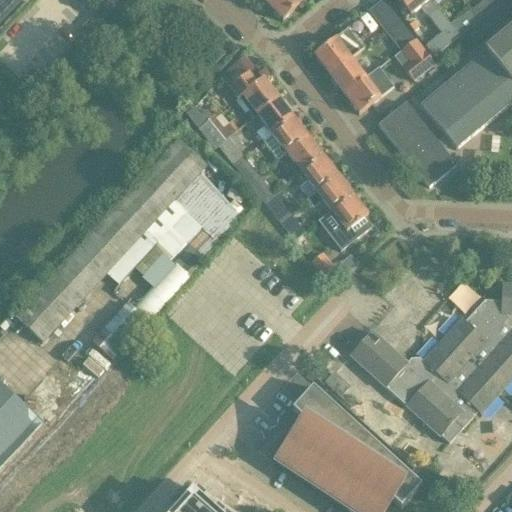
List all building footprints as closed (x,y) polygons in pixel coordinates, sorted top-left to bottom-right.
[(0,0),(0,113),(4,110),(0,105),(0,25),(23,0),(0,0)] [(298,0),(270,0),(265,5),(283,22),(302,3),(298,0)] [(435,9),(428,0),(395,0),(410,18),(420,9),(441,35),(425,49),(434,59),(460,38),(435,9)] [(491,0),(486,0),(471,13),(479,23),(498,8),(491,0)] [(385,34),(399,23),(383,2),(369,14),(385,34)] [(101,8),(77,34),(85,42),(110,15),(101,8)] [(414,42),(399,23),(385,34),(400,53),(414,42)] [(484,53),(420,110),(458,152),(511,103),(511,26),(483,52),(484,53)] [(350,61),(351,62),(364,52),(348,32),(313,58),(328,78),(350,61)] [(210,42),(201,51),(217,66),(225,56),(210,42)] [(414,42),(400,53),(401,54),(399,55),(408,66),(403,70),(414,84),(435,68),(414,42)] [(350,61),(328,78),(343,97),(365,80),(351,62),(350,61)] [(380,100),(394,90),(379,70),(365,81),(365,80),(343,97),(358,118),(380,101),(380,100)] [(258,118),(279,102),(263,81),(256,86),(248,76),(229,90),(239,102),(243,99),(258,118)] [(228,141),(228,140),(237,134),(206,98),(187,118),(215,152),(216,152),(215,151),(228,141)] [(279,102),(258,118),(265,128),(256,135),(263,144),(293,121),(279,102)] [(405,106),(378,128),(429,190),(456,168),(405,106)] [(308,140),(293,121),(263,144),(278,162),(286,156),(287,156),(308,140)] [(308,140),(287,156),(301,175),(323,159),(308,140)] [(243,159),(228,141),(215,151),(216,152),(218,150),(232,168),(243,159)] [(177,143),(14,320),(45,345),(107,278),(118,288),(157,247),(173,261),(181,252),(197,266),(219,243),(218,242),(230,230),(227,228),(238,217),(201,177),(206,170),(177,143)] [(259,178),(243,159),(232,168),(247,187),(259,178)] [(323,159),(301,175),(302,176),(298,179),(304,186),(308,184),(316,195),(337,178),(323,159)] [(274,197),(259,178),(247,187),(262,205),(274,197)] [(316,195),(306,202),(313,211),(322,203),(331,214),(352,197),(337,178),(316,195)] [(289,216),(274,197),(262,205),(278,224),(289,216)] [(341,254),(372,230),(364,220),(368,218),(352,197),(331,214),(331,215),(318,224),(341,254)] [(289,216),(278,224),(293,243),(304,235),(289,216)] [(156,249),(136,270),(146,279),(166,258),(156,249)] [(316,271),(324,282),(336,273),(328,263),(316,271)] [(127,306),(92,345),(112,363),(148,324),(149,324),(189,281),(173,267),(133,311),(127,306)] [(371,335),(350,359),(440,440),(441,439),(449,446),(477,415),(480,418),(511,382),(511,287),(501,287),(500,305),(485,304),(466,325),(462,322),(423,365),(419,362),(411,362),(407,367),(371,335)] [(332,379),(325,386),(340,399),(348,390),(333,377),(332,379)] [(0,471),(43,426),(0,386),(0,471)] [(304,423),(277,465),(348,511),(385,511),(392,502),(401,511),(421,488),(313,390),(292,412),(304,423)] [(211,511),(192,495),(176,511),(211,511)]
